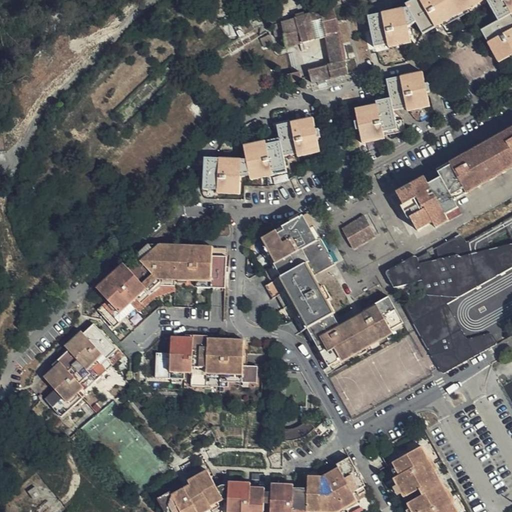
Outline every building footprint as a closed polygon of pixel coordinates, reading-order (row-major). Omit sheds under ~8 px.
[(260,0),(257,11),(264,13),(267,0),(265,0),(260,0)] [(368,53),(371,52),(389,40),(402,31),(402,28),(408,24),(409,26),(418,21),(448,0),(413,0),(399,8),(402,13),(362,20),(364,34),(387,19),(394,28),(367,48),(368,53)] [(511,0),(448,0),(418,21),(409,26),(417,39),(435,29),(436,31),(463,16),(461,13),(479,3),(491,25),(511,11),(511,0)] [(511,13),(511,11),(491,25),(475,35),(494,67),(506,60),(508,63),(511,60),(511,36),(510,33),(511,31),(511,28),(506,17),(511,13)] [(326,12),(297,20),(275,26),(280,51),(319,40),(326,67),(304,74),(306,80),(308,86),(344,76),(342,69),(345,68),(344,63),(340,64),(336,49),(326,12)] [(387,19),(364,34),(367,48),(394,28),(387,19)] [(389,40),(371,52),(382,50),(383,54),(405,50),(402,31),(389,40)] [(285,86),(297,82),(296,76),(283,79),(285,86)] [(384,104),(370,107),(371,110),(375,121),(384,139),(399,136),(397,125),(388,127),(386,115),(401,112),(402,115),(424,111),(421,97),(425,96),(423,88),(420,89),(418,77),(405,79),(386,91),(382,93),(384,104)] [(380,83),(382,93),(386,91),(405,79),(380,83)] [(511,195),(511,169),(450,205),(453,211),(442,218),(445,224),(430,233),(426,227),(413,235),(392,198),(420,181),(424,188),(437,181),(433,174),(511,127),(511,97),(401,161),(396,164),(390,168),(359,185),(402,260),(428,245),(434,242),(468,221),(511,195)] [(371,110),(364,112),(368,122),(378,143),(377,140),(384,139),(375,121),(371,110)] [(368,122),(364,112),(350,114),(352,126),(348,127),(349,135),(353,134),(356,147),(378,143),(368,122)] [(292,128),(306,121),(282,126),(287,136),(288,133),(288,132),(289,130),(290,130),(291,129),(292,128)] [(291,145),(297,158),(312,155),(310,142),(313,141),(312,133),(308,133),(306,121),(292,128),(291,129),(290,130),(289,130),(288,132),(288,133),(287,136),(288,138),(291,145)] [(229,163),(201,185),(201,194),(214,195),(214,200),(227,200),(236,192),(237,176),(242,175),(244,184),(247,183),(270,163),(291,145),(288,138),(287,136),(282,126),(273,128),(270,129),(273,141),(259,144),(260,147),(253,149),(252,145),(250,146),(238,155),(240,163),(229,163)] [(511,127),(433,174),(437,181),(424,188),(420,181),(392,198),(413,235),(426,227),(430,233),(445,224),(442,218),(453,211),(450,205),(511,169),(511,127)] [(290,159),(297,158),(291,145),(270,163),(247,183),(279,177),(276,159),(289,157),(290,159)] [(237,148),(238,155),(250,146),(237,148)] [(202,162),(201,185),(229,163),(202,162)] [(236,192),(227,200),(236,201),(236,192)] [(454,238),(452,238),(436,247),(453,282),(461,298),(511,268),(511,217),(493,227),(460,246),(455,239),(454,238)] [(360,218),(337,232),(349,251),(371,238),(360,218)] [(305,231),(299,219),(259,242),(266,255),(273,267),(267,270),(261,274),(269,287),(265,288),(273,301),(275,300),(311,279),(331,268),(310,229),(305,231)] [(453,282),(436,247),(434,248),(433,248),(433,249),(431,252),(436,260),(446,281),(456,302),(461,298),(453,282)] [(173,292),(173,286),(174,250),(150,249),(148,249),(147,249),(146,250),(135,261),(137,264),(126,274),(150,299),(158,291),(173,292)] [(174,250),(173,286),(195,287),(194,293),(223,294),(224,262),(211,261),(211,252),(174,250)] [(273,267),(266,255),(260,259),(267,270),(273,267)] [(384,279),(389,288),(415,265),(414,262),(413,261),(413,260),(412,260),(410,259),(384,274),(383,276),(383,277),(383,278),(384,279)] [(452,352),(452,350),(440,311),(443,309),(456,302),(446,281),(436,260),(416,267),(415,265),(389,288),(391,291),(392,292),(419,285),(423,297),(408,307),(407,307),(406,308),(405,310),(405,311),(404,312),(405,313),(405,315),(429,356),(432,357),(434,358),(435,358),(446,355),(450,353),(451,353),(452,352)] [(139,309),(150,299),(126,274),(122,269),(95,294),(106,306),(96,316),(113,334),(134,314),(130,310),(135,305),(139,309)] [(314,286),(311,279),(275,300),(279,306),(314,286)] [(339,365),(402,330),(385,300),(359,315),(361,317),(336,330),(329,318),(332,317),(325,305),(327,303),(320,290),(317,292),(314,286),(279,306),(283,313),(289,309),(302,333),(304,332),(325,370),(337,363),(339,365)] [(465,340),(467,340),(473,336),(456,302),(443,309),(452,323),(462,339),(463,340),(465,340)] [(452,350),(467,340),(465,340),(463,340),(462,339),(452,323),(443,309),(440,311),(452,350)] [(68,357),(96,387),(112,371),(107,365),(116,356),(93,331),(83,340),(80,337),(64,352),(68,357)] [(487,352),(494,348),(494,346),(494,345),(494,343),(493,341),(490,337),(489,336),(488,336),(480,338),(487,352)] [(482,355),(487,352),(480,338),(474,339),(482,355)] [(444,377),(482,355),(474,339),(473,340),(470,340),(467,340),(452,350),(452,352),(451,353),(450,353),(446,355),(433,363),(440,375),(441,375),(442,377),(443,377),(444,377)] [(205,391),(206,344),(206,341),(185,340),(185,343),(171,343),(170,359),(155,359),(154,384),(182,385),(182,377),(189,378),(189,390),(205,391)] [(243,345),(206,344),(205,391),(226,392),(226,387),(255,388),(256,370),(242,370),(243,345)] [(429,356),(433,363),(446,355),(435,358),(434,358),(432,357),(429,356)] [(86,396),(96,387),(68,357),(52,371),(54,374),(44,384),(54,396),(44,405),(62,424),(83,405),(78,400),(84,394),(86,396)] [(286,430),(277,429),(274,441),(280,442),(283,443),(287,443),(290,444),(292,443),(296,442),(301,441),(305,439),(308,436),(311,433),(313,430),(304,422),(301,425),(299,427),(295,429),(292,430),(289,430),(286,430)] [(418,476),(426,470),(425,467),(430,464),(420,447),(405,455),(418,476)] [(385,467),(391,464),(397,460),(389,448),(377,454),(385,467)] [(432,481),(426,470),(418,476),(405,455),(397,460),(391,464),(397,474),(390,478),(400,495),(404,496),(432,481)] [(334,465),(336,469),(349,462),(346,458),(334,465)] [(349,462),(336,469),(319,478),(305,477),(305,490),(305,511),(320,511),(321,509),(326,509),(326,511),(338,511),(356,502),(351,493),(362,486),(349,462)] [(0,488),(24,465),(22,463),(0,484),(0,488)] [(0,496),(28,469),(24,465),(0,488),(0,496)] [(46,511),(58,501),(28,469),(0,496),(0,511),(46,511)] [(222,501),(215,490),(204,473),(186,484),(189,488),(171,498),(169,495),(156,503),(161,511),(210,511),(212,511),(210,508),(222,501)] [(221,486),(215,490),(222,501),(227,501),(226,511),(262,511),(263,490),(242,489),(242,484),(227,484),(227,486),(221,486)] [(305,511),(305,490),(291,490),(284,490),(284,486),(270,486),(268,511),(305,511)] [(455,511),(447,497),(442,499),(436,487),(407,502),(405,506),(408,511),(455,511)]
